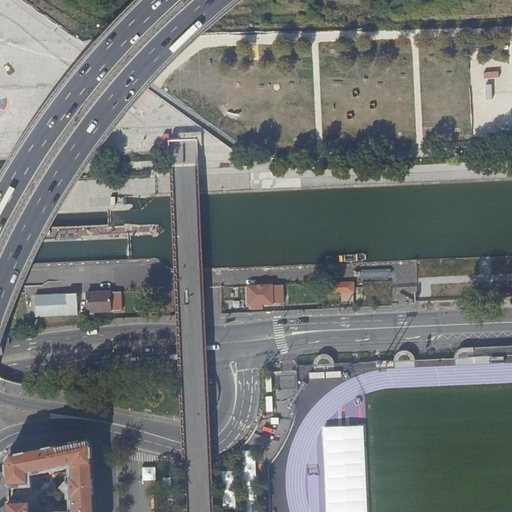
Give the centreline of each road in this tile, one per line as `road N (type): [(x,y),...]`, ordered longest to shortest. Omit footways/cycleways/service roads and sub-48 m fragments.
road 1 (motorway): [(0,296),(83,141),(146,64),(215,0)]
road 2 (motorway): [(163,0),(61,114),(0,214)]
road 3 (tertiary): [(231,330),(6,351)]
road 4 (tertiary): [(5,372),(220,352)]
road 5 (tertiary): [(313,333),(511,323)]
road 6 (tertiary): [(139,431),(200,447),(232,416),(236,391)]
